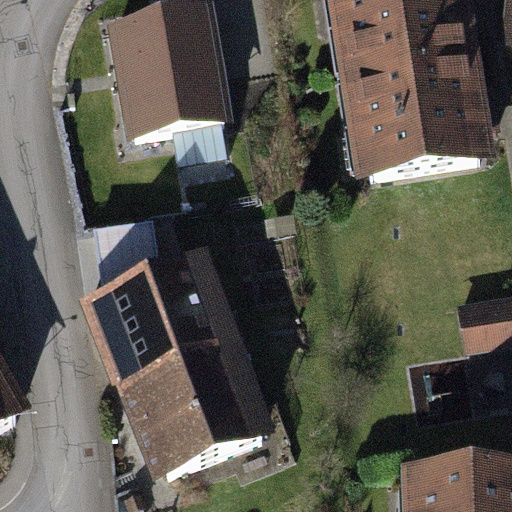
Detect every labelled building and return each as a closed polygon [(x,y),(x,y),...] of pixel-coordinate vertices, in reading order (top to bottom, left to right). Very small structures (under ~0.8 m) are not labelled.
[(483,155),(456,0),(335,0),(365,175),(483,155)] [(212,21),(124,35),(140,137),(228,123),(212,21)] [(199,267),(95,310),(164,474),(267,431),(199,267)] [(511,305),(468,313),(475,353),(511,346),(511,305)] [(0,359),(0,436),(34,415),(0,359)] [(511,511),(511,473),(413,478),(414,511),(511,511)]
